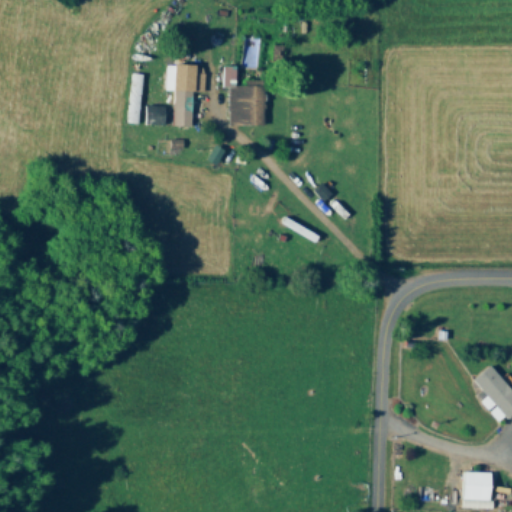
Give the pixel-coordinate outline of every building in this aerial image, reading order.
[(224,68),(224,88),(236,88),(236,68),(224,68)] [(173,128),(204,128),(204,98),(193,98),(193,73),(173,73),(173,128)] [(143,75),(132,74),(128,125),(139,126),(143,75)] [(243,115),(256,116),(258,99),(245,98),(243,115)] [(165,108),(144,108),(144,126),(165,126),(165,108)] [(473,380),(482,392),(477,396),(498,426),(511,415),(511,392),(493,366),(473,380)] [(490,502),(490,473),(462,473),(462,502),(490,502)]
